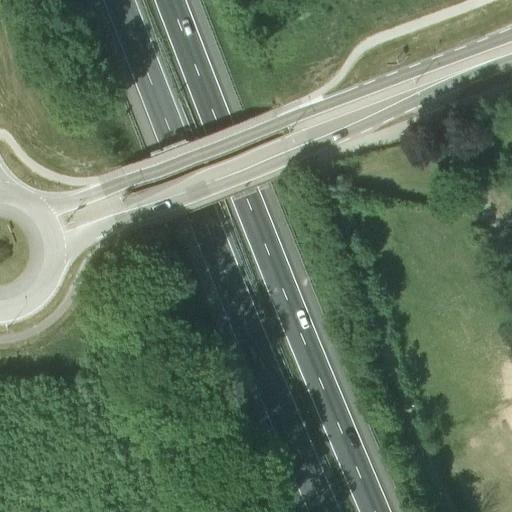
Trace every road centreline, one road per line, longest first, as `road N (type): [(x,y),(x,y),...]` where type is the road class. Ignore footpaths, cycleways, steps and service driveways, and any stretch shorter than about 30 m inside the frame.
road 1 (motorway): [(377,511),(170,0)]
road 2 (motorway): [(118,0),(323,511)]
road 3 (secondary): [(511,31),(41,211)]
road 4 (secondary): [(55,240),(432,90)]
